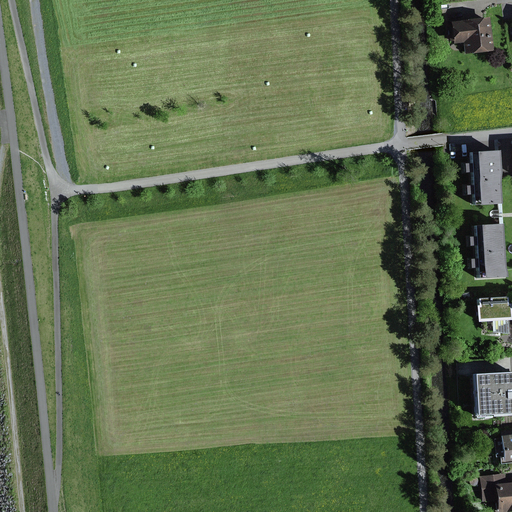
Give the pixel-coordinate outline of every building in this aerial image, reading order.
[(489,48),(488,17),(457,19),(458,32),(470,31),(471,49),(489,48)] [(504,205),(500,153),(460,156),(464,208),(504,205)] [(506,279),(504,226),(465,227),(467,281),(506,279)] [(508,320),(507,296),(475,297),(476,321),(508,320)] [(511,374),(480,376),(482,418),(511,416),(511,374)] [(511,433),(492,435),(495,465),(511,463),(511,433)] [(495,511),(511,510),(511,483),(489,485),(491,511),(495,511)]
